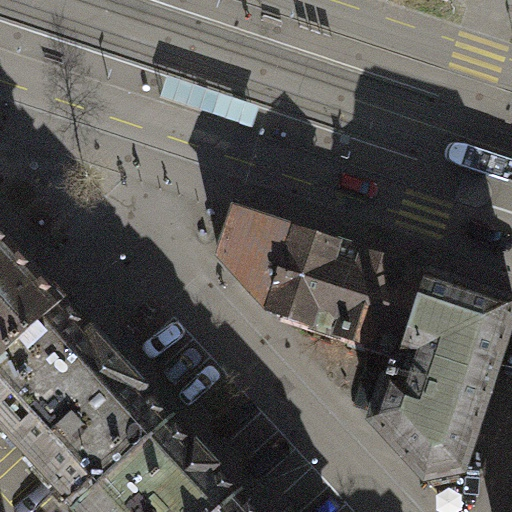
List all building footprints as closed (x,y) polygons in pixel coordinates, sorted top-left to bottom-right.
[(221,258),(272,314),(395,354),(402,357),(429,277),(236,213),(221,258)] [(0,239),(0,362),(61,306),(12,253),(0,239)] [(395,354),(372,422),(426,480),(462,473),(511,320),(511,304),(429,277),(402,357),(395,354)] [(0,423),(78,508),(170,424),(105,354),(61,306),(0,362),(0,423)] [(170,424),(78,508),(81,511),(221,511),(237,498),(201,458),(170,424)] [(237,498),(221,511),(251,511),(238,497),(237,498)]
